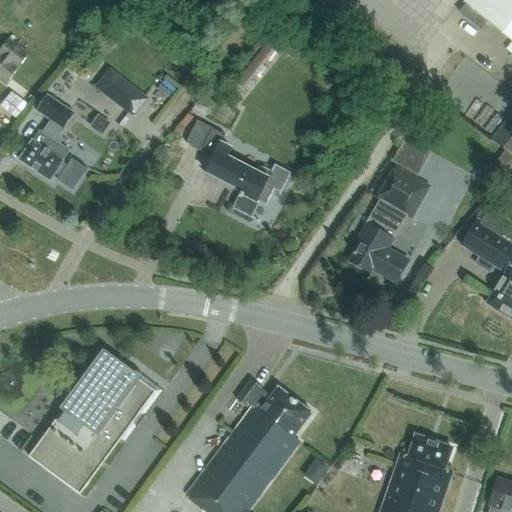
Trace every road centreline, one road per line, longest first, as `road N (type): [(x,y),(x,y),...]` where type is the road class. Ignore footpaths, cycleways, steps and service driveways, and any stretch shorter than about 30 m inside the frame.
road 1 (tertiary): [(511,387),(266,317),(168,299),(67,301),(0,316)]
road 2 (unknown): [(266,317),(202,434),(148,509)]
